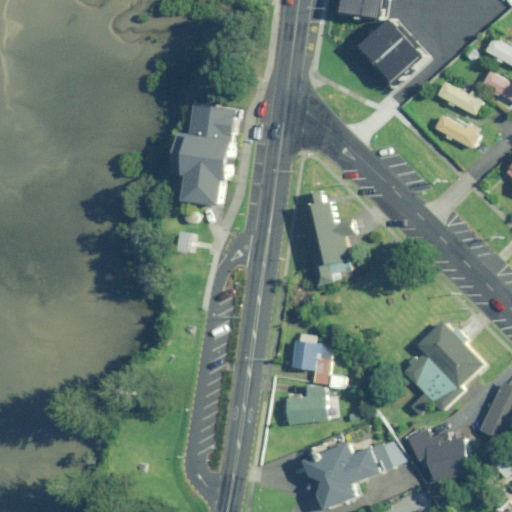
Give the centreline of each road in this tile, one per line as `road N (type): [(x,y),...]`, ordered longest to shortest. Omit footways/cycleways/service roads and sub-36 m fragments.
road 1 (tertiary): [(287,107),(227,511)]
road 2 (residential): [(287,107),(307,110),(332,130),(511,309)]
